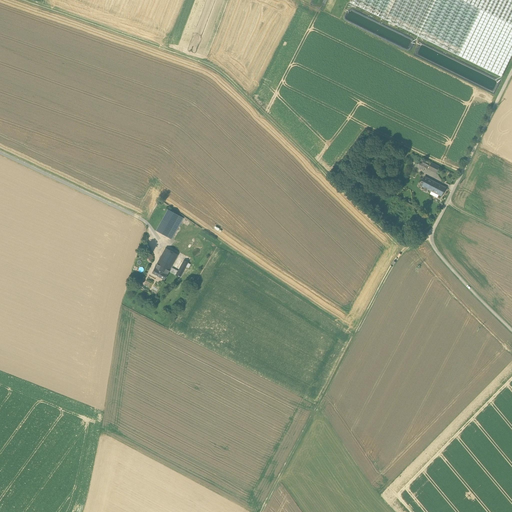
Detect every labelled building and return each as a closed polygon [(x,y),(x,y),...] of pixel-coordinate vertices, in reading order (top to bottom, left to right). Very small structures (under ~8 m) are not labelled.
[(511,0),(350,0),(350,3),(418,36),(435,0),(460,0),(511,24),(511,0)] [(349,10),(346,16),(347,20),(407,49),(410,49),(413,42),(412,39),(352,10),(349,10)] [(501,81),(421,42),(415,55),(494,94),(501,81)] [(419,162),(417,167),(425,171),(428,166),(419,162)] [(439,167),(431,163),(428,169),(436,173),(439,167)] [(432,180),(424,177),(420,185),(428,189),(432,180)] [(446,188),(432,180),(428,189),(432,191),(430,194),(437,198),(439,195),(442,196),(446,188)] [(168,209),(156,231),(166,237),(178,215),(168,209)] [(178,215),(166,237),(171,239),(183,218),(178,215)] [(178,255),(165,248),(154,268),(167,275),(169,272),(171,267),(178,255)] [(178,271),(175,275),(180,277),(186,267),(188,263),(184,260),(178,271)] [(167,275),(154,268),(152,273),(164,280),(167,275)]
